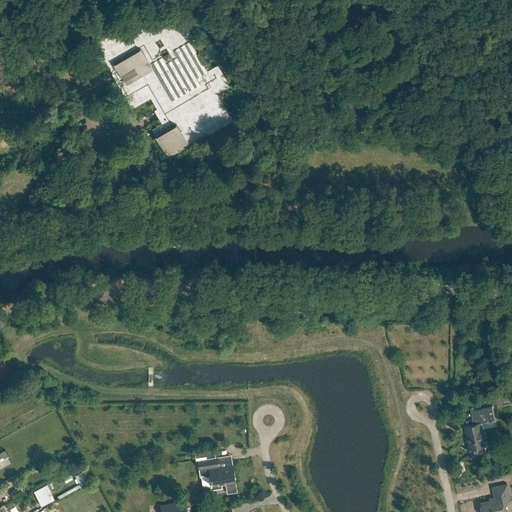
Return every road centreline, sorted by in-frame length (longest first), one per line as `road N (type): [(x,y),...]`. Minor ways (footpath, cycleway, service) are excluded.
road 1 (unclassified): [(0,321),(56,303),(168,289),(511,292)]
road 2 (unclassified): [(511,162),(466,138),(345,0)]
